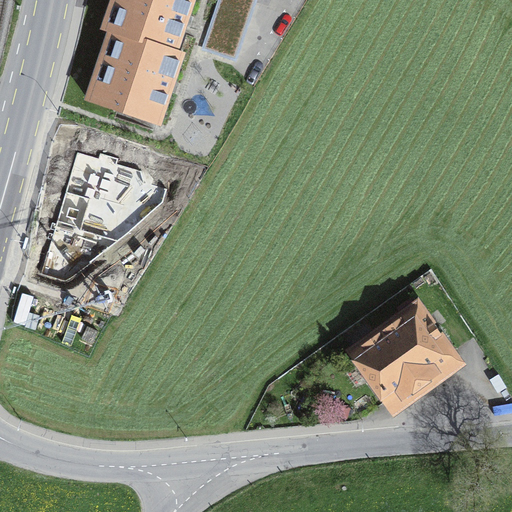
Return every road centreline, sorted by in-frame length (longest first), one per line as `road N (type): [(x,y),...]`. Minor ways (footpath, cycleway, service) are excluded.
road 1 (unclassified): [(195,464),(511,433)]
road 2 (secondary): [(50,0),(0,202)]
road 3 (unclassified): [(0,437),(66,461),(195,464)]
